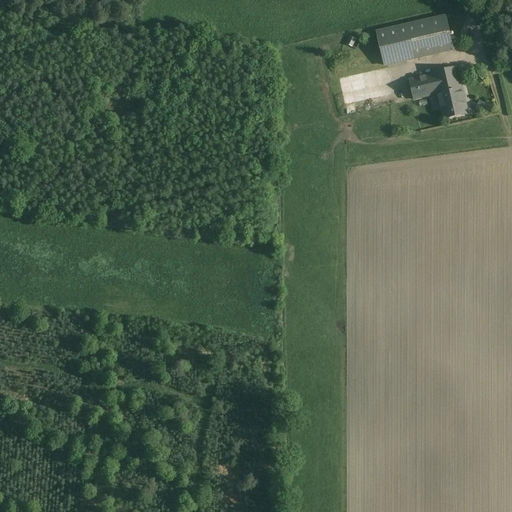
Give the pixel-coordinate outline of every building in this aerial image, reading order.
[(377,33),(385,66),(453,50),(445,17),(377,33)] [(356,40),(350,37),(347,44),(352,47),(356,40)] [(457,69),(433,74),(433,75),(438,95),(444,120),(468,114),(457,69)] [(438,95),(433,75),(409,81),(414,100),(438,95)] [(480,102),(477,110),(488,114),(491,107),(480,102)]
